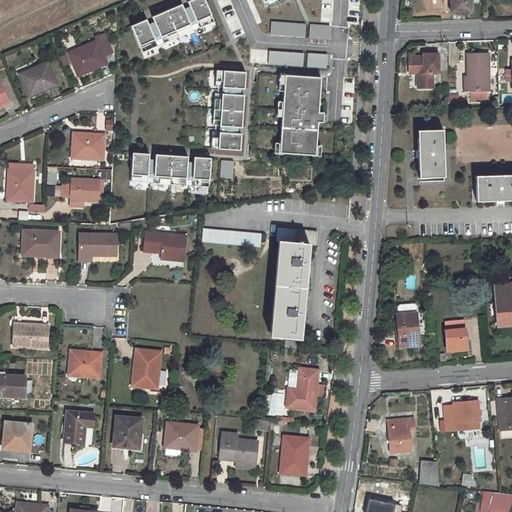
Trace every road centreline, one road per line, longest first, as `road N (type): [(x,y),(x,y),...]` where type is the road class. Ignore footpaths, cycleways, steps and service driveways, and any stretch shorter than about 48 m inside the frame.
road 1 (residential): [(341,509),(0,473)]
road 2 (residential): [(388,30),(373,219)]
road 3 (residential): [(373,219),(360,382)]
road 4 (residential): [(511,368),(360,382)]
road 5 (residential): [(373,219),(511,214)]
road 6 (residential): [(360,382),(341,509)]
road 7 (residential): [(388,30),(511,25)]
